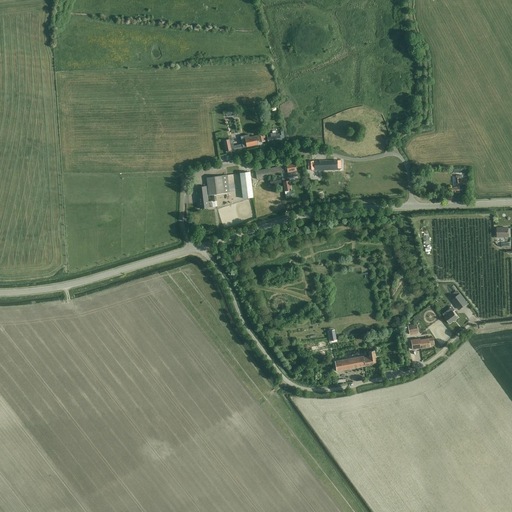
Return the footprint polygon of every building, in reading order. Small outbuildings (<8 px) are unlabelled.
[(271,137),(267,137),(267,140),(267,141),(268,143),(280,140),(284,139),(283,135),(283,131),(280,132),(281,135),(280,135),(279,133),(275,134),(275,131),(272,131),(272,133),(270,133),(271,137)] [(266,141),(264,133),(258,135),(259,142),(266,141)] [(234,148),(233,148),(233,150),(244,147),(257,145),(255,136),(249,137),(249,135),(240,136),(242,144),(233,146),(234,148)] [(230,145),(229,139),(223,140),(226,151),(231,150),(231,149),(234,148),(233,144),(230,145)] [(314,161),(307,162),(308,170),(311,169),(311,171),(337,170),(337,168),(340,168),(340,160),(337,160),(314,161)] [(295,164),(286,165),(288,175),(297,173),(295,164)] [(280,166),(255,171),(256,179),(284,174),(284,171),(281,172),(280,166)] [(250,172),(240,173),(243,198),(253,197),(250,172)] [(227,175),(206,177),(209,195),(229,193),(227,175)] [(457,186),(452,186),(452,193),(460,193),(460,186),(459,183),(462,183),(462,185),(468,184),(468,179),(462,179),(462,176),(462,175),(456,175),(456,177),(456,183),(457,183),(457,186)] [(269,178),(270,184),(281,182),(280,176),(269,178)] [(209,201),(209,200),(207,200),(206,186),(197,187),(199,202),(200,209),(208,208),(208,207),(212,207),(212,203),(211,203),(211,201),(209,201)] [(500,228),(497,228),(497,237),(508,236),(508,228),(500,229),(500,228)] [(460,294),(452,300),(459,309),(467,303),(460,294)] [(453,311),(444,317),(449,324),(458,317),(453,311)] [(417,325),(408,327),(409,334),(418,332),(417,325)] [(420,338),(411,340),(412,349),(421,348),(425,347),(430,346),(430,345),(434,344),(433,337),(428,338),(422,339),(420,340),(420,338)] [(338,360),(334,361),(336,371),(340,371),(365,366),(375,364),(373,351),(368,352),(369,356),(363,357),(363,356),(338,360)]
